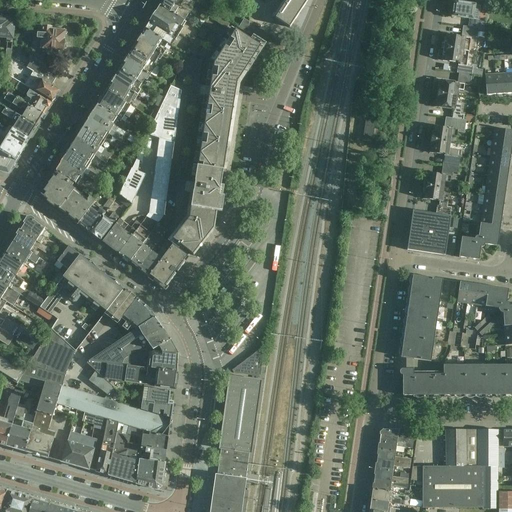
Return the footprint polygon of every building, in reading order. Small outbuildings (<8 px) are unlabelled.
[(194,14),(172,0),(163,0),(160,6),(182,19),(185,15),(187,17),(189,13),(193,15),(192,17),(198,20),(200,17),(194,14)] [(194,0),(172,0),(194,14),(195,11),(192,9),(194,6),(191,5),(194,0)] [(288,0),(277,17),(276,19),(290,28),(308,0),(288,0)] [(243,1),(241,4),(251,11),(254,7),(243,1)] [(481,2),(480,6),(454,2),(453,9),(451,9),(450,14),(452,15),(452,17),(469,20),(468,28),(479,29),(478,33),(489,34),(490,30),(488,28),(485,27),(485,24),(483,21),(478,21),(479,10),(486,11),(487,3),(481,2)] [(160,6),(154,16),(145,30),(167,43),(170,45),(173,39),(175,40),(178,36),(180,32),(183,28),(181,27),(184,21),(182,19),(160,6)] [(9,18),(2,17),(0,37),(7,38),(7,43),(6,57),(11,58),(14,28),(15,20),(9,19),(9,18)] [(244,19),(239,28),(248,34),(249,22),(244,19)] [(447,35),(446,41),(445,41),(444,48),(464,51),(465,44),(471,45),(472,37),(478,38),(478,33),(479,29),(468,28),(463,27),(461,38),(447,35)] [(39,28),(36,28),(34,28),(32,30),(32,32),(32,34),(34,36),(36,36),(38,36),(38,38),(34,38),(33,50),(44,52),(50,52),(51,50),(63,51),(64,51),(64,50),(66,48),(67,44),(65,42),(65,41),(64,41),(65,36),(67,34),(64,30),(61,32),(51,31),(51,29),(43,28),(39,28)] [(167,43),(145,30),(139,39),(167,57),(168,56),(164,53),(167,49),(164,48),(167,43)] [(189,219),(173,240),(194,256),(214,229),(219,200),(225,201),(224,206),(225,206),(245,78),(266,45),(253,36),(251,40),(235,30),(213,64),(189,219)] [(167,57),(139,39),(133,49),(155,63),(158,58),(160,60),(162,57),(166,59),(167,57)] [(179,54),(185,51),(181,45),(176,49),(179,54)] [(464,51),(444,48),(443,55),(444,55),(444,61),(461,64),(461,66),(459,66),(458,74),(460,74),(472,76),(473,67),(468,66),(469,59),(463,58),(464,51)] [(155,63),(133,49),(126,60),(154,77),(155,76),(151,73),(157,65),(154,64),(155,63)] [(44,52),(33,50),(33,61),(28,69),(39,75),(41,72),(46,75),(47,73),(55,79),(56,79),(57,66),(48,65),(42,61),(44,52)] [(177,55),(173,61),(180,65),(184,60),(177,55)] [(154,77),(126,60),(120,70),(142,83),(145,79),(147,80),(149,77),(153,79),(154,77)] [(13,62),(9,68),(11,69),(8,74),(14,78),(21,67),(13,62)] [(142,83),(120,70),(114,80),(138,95),(142,90),(139,88),(142,83)] [(33,75),(26,86),(27,87),(52,103),(59,91),(51,86),(55,79),(47,73),(46,75),(41,72),(39,75),(37,77),(33,75)] [(472,76),(460,74),(458,84),(441,81),(440,87),(439,87),(438,94),(457,97),(458,90),(464,91),(466,82),(471,83),(472,76)] [(507,95),(505,74),(496,75),(497,95),(507,95)] [(497,95),(496,75),(485,76),(486,86),(486,96),(497,95)] [(138,95),(114,80),(107,91),(131,106),(132,106),(135,102),(134,101),(137,96),(138,96),(138,95)] [(26,86),(20,82),(16,88),(23,93),(27,87),(26,86)] [(156,118),(148,135),(160,139),(174,144),(175,142),(175,137),(176,132),(177,127),(177,122),(178,117),(179,112),(180,107),(180,102),(181,97),(182,92),(181,91),(176,89),(171,87),(165,99),(161,108),(160,110),(156,118)] [(43,100),(29,91),(22,102),(44,116),(45,116),(44,115),(48,109),(49,109),(51,105),(43,100)] [(131,106),(107,91),(98,105),(119,118),(122,120),(131,106)] [(457,97),(438,94),(437,101),(438,101),(437,107),(454,110),(452,119),(465,121),(466,114),(461,113),(462,105),(456,104),(457,97)] [(165,99),(161,96),(156,106),(161,108),(165,99)] [(22,102),(15,97),(11,104),(21,110),(22,108),(26,111),(22,118),(37,127),(42,120),(44,116),(22,102)] [(91,116),(124,137),(126,132),(118,127),(117,129),(113,127),(119,118),(98,105),(93,113),(91,116)] [(22,118),(6,108),(2,114),(12,121),(9,126),(30,139),(34,132),(37,127),(22,118)] [(160,110),(155,108),(152,115),(156,118),(160,110)] [(91,116),(89,119),(88,121),(84,127),(105,140),(109,135),(120,142),(124,137),(91,116)] [(445,129),(434,127),(433,133),(432,133),(431,140),(451,143),(452,136),(457,137),(458,133),(464,134),(466,121),(465,121),(452,119),(446,118),(445,129)] [(365,122),(363,141),(372,142),(375,123),(365,122)] [(30,139),(9,126),(5,133),(0,130),(0,135),(23,150),(26,146),(30,139)] [(77,138),(109,159),(112,155),(101,148),(105,140),(84,127),(77,138)] [(511,131),(494,129),(493,138),(511,141),(511,131)] [(23,150),(0,135),(0,151),(16,161),(20,155),(23,150)] [(77,138),(76,141),(71,149),(91,162),(95,156),(107,163),(109,159),(77,138)] [(511,146),(511,141),(493,138),(491,148),(511,151),(511,146)] [(160,139),(158,149),(174,151),(174,147),(174,144),(160,139)] [(451,143),(431,140),(430,147),(431,147),(430,153),(446,156),(444,165),(445,166),(458,167),(458,168),(467,169),(468,166),(459,164),(460,157),(458,157),(459,151),(450,150),(451,143)] [(132,169),(119,195),(131,205),(132,205),(146,175),(141,173),(145,149),(142,148),(132,169)] [(511,151),(491,148),(490,157),(510,160),(511,151)] [(91,162),(71,149),(66,157),(65,156),(64,159),(84,173),(83,175),(95,182),(98,177),(87,169),(91,162)] [(158,149),(157,156),(172,158),(173,157),(173,152),(174,151),(158,149)] [(0,171),(7,173),(9,172),(11,170),(16,161),(0,151),(0,171)] [(157,156),(156,163),(172,165),(172,163),(172,158),(157,156)] [(510,160),(490,157),(489,167),(509,170),(510,160)] [(84,173),(64,159),(60,165),(57,171),(76,186),(83,175),(84,173)] [(156,163),(155,170),(171,172),(171,168),(172,165),(156,163)] [(458,167),(445,166),(444,175),(427,173),(427,179),(425,179),(424,186),(443,189),(444,182),(450,183),(451,180),(452,173),(457,174),(458,168),(458,167)] [(509,170),(489,167),(487,176),(507,179),(509,170)] [(155,170),(154,177),(170,179),(170,178),(170,173),(171,172),(155,170)] [(76,186),(57,171),(56,172),(57,173),(56,173),(53,177),(54,177),(49,184),(48,184),(49,185),(41,196),(51,203),(50,204),(51,204),(52,204),(67,215),(67,216),(68,217),(68,216),(77,223),(76,223),(78,224),(79,224),(79,225),(94,204),(96,201),(76,186)] [(507,179),(487,176),(486,186),(506,189),(507,179)] [(154,177),(153,184),(169,187),(169,183),(170,179),(154,177)] [(153,184),(152,192),(168,194),(168,193),(168,188),(169,187),(153,184)] [(443,189),(424,186),(423,193),(424,193),(424,199),(440,202),(439,207),(437,206),(436,215),(450,217),(451,208),(446,208),(448,197),(442,196),(443,189)] [(506,189),(486,186),(484,195),(504,198),(506,189)] [(106,198),(109,200),(112,203),(118,195),(111,190),(106,198)] [(152,192),(151,199),(167,201),(168,194),(152,192)] [(504,198),(484,195),(483,205),(503,208),(504,198)] [(151,199),(150,206),(166,208),(167,201),(151,199)] [(113,204),(112,203),(109,200),(103,207),(108,210),(113,204)] [(106,213),(94,204),(79,225),(90,233),(106,213)] [(503,208),(483,205),(482,214),(502,217),(503,208)] [(149,214),(164,216),(165,216),(166,208),(150,206),(149,214)] [(436,215),(413,211),(407,250),(444,256),(446,246),(450,217),(436,215)] [(111,216),(106,213),(90,233),(101,241),(119,218),(113,213),(111,216)] [(149,214),(147,217),(158,223),(164,216),(149,214)] [(502,217),(482,214),(480,224),(500,227),(502,217)] [(35,220),(31,217),(27,218),(20,230),(40,243),(45,237),(48,239),(50,235),(52,236),(53,235),(35,221),(35,220)] [(124,223),(120,219),(103,242),(107,245),(110,248),(128,225),(124,223)] [(131,228),(128,225),(110,248),(118,254),(140,226),(140,225),(136,221),(131,228)] [(167,225),(162,221),(158,225),(164,230),(167,225)] [(500,227),(480,224),(478,237),(485,245),(497,247),(500,227)] [(158,225),(151,234),(129,263),(139,270),(163,238),(167,232),(164,230),(158,225)] [(151,234),(140,226),(118,254),(119,255),(129,263),(151,234)] [(40,243),(20,230),(13,241),(34,254),(38,248),(46,253),(47,250),(49,251),(51,250),(40,243)] [(173,245),(163,238),(139,270),(148,277),(173,245)] [(474,240),(462,238),(459,258),(479,261),(481,248),(475,240),(474,240)] [(34,254),(13,241),(5,253),(25,265),(29,259),(36,264),(39,258),(34,254)] [(69,247),(64,243),(56,253),(60,257),(69,247)] [(187,256),(173,245),(148,277),(148,278),(160,286),(162,284),(167,287),(176,275),(174,273),(176,271),(178,273),(189,258),(187,257),(187,256)] [(80,255),(69,247),(60,257),(53,267),(60,273),(56,279),(59,282),(63,277),(80,255)] [(25,265),(5,253),(0,261),(0,265),(20,279),(23,280),(26,276),(20,273),(25,265)] [(100,307),(107,312),(104,314),(117,324),(123,317),(136,300),(117,285),(117,284),(115,282),(113,280),(112,281),(105,275),(106,274),(100,270),(99,270),(92,265),(92,264),(90,262),(88,261),(87,261),(80,255),(63,277),(70,283),(65,288),(70,293),(75,287),(78,290),(75,294),(73,293),(70,297),(70,300),(73,303),(76,303),(80,298),(79,296),(80,294),(87,300),(89,298),(95,303),(91,308),(96,312),(100,307)] [(20,279),(0,265),(0,281),(14,291),(40,308),(41,307),(45,301),(30,292),(29,294),(20,288),(25,281),(23,280),(20,279)] [(413,276),(410,296),(440,301),(443,280),(413,276)] [(14,291),(0,281),(0,297),(7,302),(14,306),(17,301),(13,298),(12,300),(9,298),(14,291)] [(470,284),(460,283),(457,303),(467,304),(470,284)] [(41,307),(45,310),(63,287),(59,284),(45,301),(41,307)] [(480,286),(470,284),(467,304),(477,306),(480,286)] [(489,287),(480,286),(477,306),(486,307),(489,287)] [(508,290),(489,287),(486,307),(498,309),(506,303),(508,290)] [(59,296),(48,312),(50,314),(62,298),(59,296)] [(440,301),(410,296),(407,317),(437,321),(440,301)] [(7,302),(0,297),(0,313),(6,318),(10,313),(6,310),(5,311),(2,309),(7,302)] [(147,308),(136,300),(123,317),(128,320),(122,327),(127,331),(132,324),(137,328),(154,318),(147,308)] [(511,325),(511,305),(510,306),(503,314),(504,326),(511,325)] [(0,330),(13,339),(30,349),(36,353),(43,342),(6,318),(0,313),(0,330)] [(437,321),(407,317),(404,337),(434,342),(437,321)] [(155,318),(154,318),(137,328),(138,329),(132,333),(136,339),(142,334),(145,338),(162,329),(163,329),(155,318)] [(92,330),(85,324),(82,328),(89,334),(92,330)] [(171,341),(162,329),(145,338),(142,334),(136,339),(140,345),(147,341),(153,349),(155,348),(171,341)] [(0,341),(8,346),(13,339),(0,330),(0,341)] [(76,352),(51,330),(43,342),(36,353),(33,359),(24,374),(22,376),(45,382),(62,387),(65,376),(76,352)] [(140,345),(136,339),(132,333),(91,360),(122,365),(124,360),(128,357),(137,351),(148,352),(153,349),(147,341),(140,345)] [(434,342),(404,337),(402,352),(408,353),(407,359),(431,362),(434,342)] [(178,354),(171,341),(155,348),(153,349),(148,352),(151,352),(178,354)] [(233,373),(260,377),(264,348),(263,347),(232,371),(233,373)] [(36,353),(30,349),(27,355),(33,359),(36,353)] [(178,354),(151,352),(149,368),(153,369),(178,372),(178,361),(178,359),(178,357),(178,354)] [(19,381),(22,376),(24,374),(0,359),(0,373),(17,384),(19,381)] [(122,365),(91,360),(89,362),(87,364),(96,372),(96,371),(105,379),(169,389),(175,390),(178,372),(149,368),(122,365)] [(464,366),(453,366),(443,366),(444,375),(443,375),(443,396),(464,396),(464,366)] [(485,366),(464,366),(464,396),(485,396),(485,366)] [(505,366),(485,366),(485,396),(506,396),(505,366)] [(414,370),(402,370),(401,370),(400,371),(400,372),(400,373),(400,374),(400,375),(401,375),(402,376),(403,376),(403,396),(423,396),(423,375),(414,375),(414,370)] [(96,371),(96,372),(90,380),(107,395),(114,387),(105,379),(96,371)] [(443,396),(443,375),(423,375),(423,396),(443,396)] [(22,376),(19,381),(44,388),(45,382),(22,376)] [(225,470),(243,472),(246,450),(250,451),(259,384),(231,380),(221,446),(228,447),(225,470)] [(45,382),(44,388),(37,411),(53,415),(53,416),(54,416),(57,405),(99,417),(108,419),(119,422),(118,423),(129,426),(143,431),(144,430),(169,437),(171,418),(141,410),(118,403),(104,399),(62,387),(45,382)] [(121,393),(114,387),(107,395),(104,399),(118,403),(121,393)] [(143,400),(141,410),(171,418),(173,405),(170,405),(171,402),(169,401),(170,392),(160,391),(144,388),(142,400),(143,400)] [(22,392),(15,390),(14,395),(11,394),(11,396),(9,398),(8,402),(8,405),(4,420),(0,418),(0,444),(5,446),(12,426),(22,392)] [(53,415),(37,411),(34,422),(33,424),(25,452),(48,458),(51,449),(56,432),(49,430),(53,416),(53,415)] [(108,419),(104,437),(102,444),(96,473),(107,476),(112,456),(113,451),(117,433),(118,423),(119,422),(108,419)] [(33,424),(23,422),(21,429),(12,426),(5,446),(25,452),(33,424)] [(118,423),(117,433),(113,451),(112,456),(107,476),(136,484),(141,447),(141,445),(129,443),(130,437),(121,434),(122,432),(127,433),(129,426),(118,423)] [(144,430),(143,431),(141,445),(141,447),(151,448),(167,450),(169,437),(144,430)] [(511,430),(498,431),(498,449),(504,449),(504,447),(511,447),(511,430)] [(399,431),(383,431),(380,433),(379,440),(413,445),(414,440),(404,439),(398,438),(399,431)] [(411,474),(410,480),(411,480),(423,482),(423,508),(483,508),(483,467),(478,467),(466,467),(465,431),(446,431),(446,467),(413,467),(412,467),(411,474)] [(478,431),(465,431),(466,467),(478,467),(478,431)] [(478,467),(483,467),(483,508),(483,510),(498,510),(498,475),(498,449),(498,431),(478,431),(478,467)] [(97,440),(70,433),(68,442),(67,441),(61,462),(89,470),(97,440)] [(413,445),(379,440),(378,450),(395,452),(396,447),(402,448),(412,449),(413,445)] [(151,448),(141,447),(136,484),(157,490),(162,488),(167,450),(151,448)] [(395,452),(378,450),(377,460),(402,464),(410,465),(411,460),(401,459),(395,458),(395,452)] [(402,464),(377,460),(375,470),(393,473),(394,467),(399,468),(410,469),(410,465),(402,464)] [(393,473),(375,470),(374,480),(399,484),(408,484),(408,480),(400,479),(392,478),(393,473)] [(214,511),(238,511),(243,482),(220,479),(214,511)] [(399,484),(374,480),(372,490),(390,492),(391,488),(396,489),(396,488),(407,489),(408,484),(399,484)] [(392,493),(390,492),(372,490),(371,500),(391,503),(400,505),(401,499),(391,498),(392,493)] [(8,492),(8,493),(2,511),(29,511),(33,500),(33,499),(8,492)] [(511,511),(511,492),(499,492),(498,511),(511,511)] [(46,511),(49,505),(33,500),(29,511),(46,511)] [(391,503),(371,500),(369,511),(374,511),(399,511),(399,510),(390,509),(391,503)]
